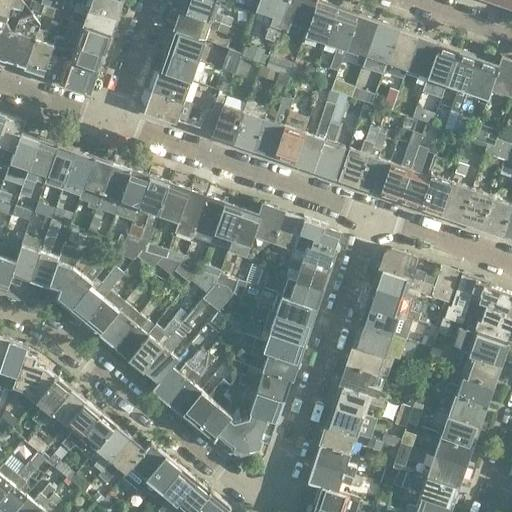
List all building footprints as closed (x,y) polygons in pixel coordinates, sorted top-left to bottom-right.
[(0,0),(0,11),(7,14),(11,5),(21,9),(23,4),(20,0),(0,0)] [(78,0),(78,2),(116,15),(120,0),(78,0)] [(184,0),(182,8),(181,8),(219,22),(230,25),(233,17),(229,16),(214,11),(218,0),(184,0)] [(258,0),(251,20),(267,25),(263,38),(272,41),(274,34),(275,35),(278,25),(286,0),(258,0)] [(286,0),(278,25),(287,29),(290,21),(306,26),(315,3),(316,0),(286,0)] [(306,26),(304,32),(326,40),(336,7),(328,4),(326,1),(322,0),(320,0),(318,1),(316,0),(315,3),(306,26)] [(31,10),(42,13),(45,5),(34,1),(31,10)] [(72,20),(82,24),(109,33),(116,15),(78,2),(72,20)] [(20,8),(18,19),(31,14),(23,4),(21,9),(20,8)] [(336,7),(326,40),(337,44),(329,66),(338,69),(346,47),(357,15),(348,11),(347,8),(342,7),(338,8),(336,7)] [(175,28),(174,28),(204,39),(209,27),(216,29),(219,22),(181,8),(175,28)] [(18,19),(8,23),(0,27),(0,57),(5,59),(5,58),(24,65),(34,36),(37,27),(38,24),(31,14),(18,19)] [(366,54),(377,22),(368,19),(366,16),(361,14),(359,15),(357,15),(346,47),(366,54)] [(68,19),(62,37),(76,41),(103,51),(109,33),(82,24),(68,19)] [(227,33),(230,25),(219,22),(216,29),(227,33)] [(366,54),(360,70),(380,77),(382,71),(397,29),(388,26),(387,23),(382,22),(379,23),(377,22),(366,54)] [(37,27),(34,36),(24,65),(24,67),(42,73),(43,72),(43,73),(50,53),(53,43),(44,40),(47,31),(37,27)] [(174,28),(167,48),(197,59),(198,59),(205,39),(204,39),(174,28)] [(397,29),(382,71),(402,78),(406,68),(417,36),(408,33),(407,30),(402,28),(399,30),(397,29)] [(56,35),(53,43),(73,50),(70,60),(96,69),(97,69),(103,51),(76,41),(62,37),(56,35)] [(417,36),(406,68),(419,72),(415,80),(424,83),(427,75),(437,43),(428,40),(427,37),(422,35),(419,37),(417,36)] [(424,83),(421,90),(442,97),(447,82),(458,50),(448,47),(447,44),(442,42),(439,44),(437,43),(427,75),(424,83)] [(262,48),(248,43),(243,56),(257,61),(262,48)] [(167,48),(160,69),(190,79),(197,59),(167,48)] [(224,54),(220,67),(232,71),(236,59),(236,57),(238,52),(226,48),(224,54)] [(458,50),(447,82),(458,86),(450,109),(459,111),(467,88),(477,57),(469,54),(467,51),(462,49),(459,51),(458,50)] [(59,79),(89,90),(96,69),(50,53),(44,73),(59,78),(59,79)] [(294,62),(269,53),(264,67),(278,72),(288,75),(289,76),(294,62)] [(497,64),(490,87),(510,94),(511,89),(511,58),(501,55),(497,64)] [(477,57),(467,88),(487,96),(490,87),(497,64),(489,61),(487,58),(482,56),(479,58),(477,57)] [(236,59),(232,71),(245,75),(249,61),(236,57),(236,59)] [(294,62),(289,76),(299,79),(304,66),(294,62)] [(278,72),(264,67),(258,65),(254,75),(275,82),(278,72)] [(160,69),(153,89),(183,99),(190,79),(160,69)] [(288,75),(279,72),(275,83),(284,87),(288,75)] [(216,88),(225,92),(229,81),(220,78),(216,88)] [(342,94),(348,96),(351,97),(354,87),(355,86),(346,83),(342,94)] [(389,87),(382,107),(391,110),(398,90),(389,87)] [(153,89),(146,109),(176,120),(176,119),(177,119),(177,117),(188,120),(194,103),(183,99),(153,89)] [(364,90),(361,100),(371,104),(375,94),(364,90)] [(263,116),(253,146),(254,147),(254,146),(274,153),(289,110),(293,98),(282,94),(274,119),(263,116)] [(214,95),(209,109),(219,112),(224,98),(214,95)] [(245,103),(225,96),(212,132),(232,139),(245,103)] [(245,103),(232,139),(253,146),(263,116),(266,109),(245,102),(245,103)] [(303,130),(293,160),(294,160),(294,161),(313,167),(323,137),(329,122),(334,107),(325,104),(314,134),(303,130)] [(201,123),(200,127),(212,131),(219,112),(209,109),(206,108),(201,123)] [(289,110),(274,153),(293,160),(303,130),(308,116),(289,110)] [(0,130),(0,154),(2,155),(5,146),(14,149),(21,130),(25,119),(7,113),(0,130)] [(323,137),(313,167),(335,175),(337,170),(336,170),(345,145),(333,141),(335,136),(338,125),(329,122),(323,137)] [(498,129),(478,122),(472,137),(493,144),(498,129)] [(341,172),(339,177),(358,184),(369,153),(378,126),(368,123),(362,139),(360,138),(357,149),(349,146),(347,152),(340,172),(341,172)] [(474,126),(463,123),(459,134),(471,138),(474,126)] [(369,153),(358,184),(378,190),(389,160),(376,155),(385,129),(378,126),(369,153)] [(21,130),(14,149),(10,160),(19,163),(16,172),(25,175),(28,166),(38,136),(21,130)] [(389,160),(378,190),(380,191),(398,197),(409,168),(409,167),(420,133),(410,130),(399,163),(389,160)] [(25,175),(19,192),(30,196),(38,169),(47,172),(57,142),(38,136),(28,166),(25,175)] [(486,143),(484,151),(504,158),(509,143),(496,138),(494,145),(486,143)] [(47,172),(44,181),(61,187),(75,148),(57,142),(47,172)] [(409,168),(398,197),(419,205),(430,174),(418,170),(426,148),(417,145),(409,167),(409,168)] [(75,148),(61,187),(79,194),(93,154),(75,148)] [(79,194),(78,197),(88,201),(87,205),(96,208),(112,161),(93,154),(79,194)] [(436,156),(432,166),(441,169),(445,159),(436,156)] [(112,161),(96,208),(103,211),(115,215),(115,213),(121,197),(131,168),(112,161)] [(469,165),(458,161),(454,172),(465,176),(469,165)] [(499,173),(511,176),(511,168),(502,165),(499,173)] [(121,197),(115,213),(120,215),(131,219),(131,218),(136,205),(146,173),(131,168),(121,197)] [(430,174),(419,205),(440,212),(451,180),(430,172),(430,174)] [(146,173),(136,205),(150,210),(140,237),(140,239),(148,242),(158,212),(169,181),(146,173)] [(451,180),(440,212),(460,219),(471,187),(451,180)] [(169,181),(158,212),(177,218),(188,188),(169,181)] [(471,187),(460,219),(480,226),(491,194),(471,187)] [(0,188),(0,197),(8,200),(11,192),(0,188)] [(188,188),(177,218),(178,219),(174,229),(192,236),(196,224),(206,195),(189,189),(189,188),(188,188)] [(491,194),(480,226),(501,233),(511,207),(511,203),(492,196),(492,194),(491,194)] [(192,236),(191,239),(199,242),(200,239),(205,227),(209,229),(213,230),(223,201),(206,195),(196,224),(192,236)] [(15,205),(0,200),(0,199),(0,210),(11,215),(15,205)] [(54,207),(37,201),(34,211),(50,217),(54,207)] [(213,230),(209,241),(228,248),(232,236),(242,208),(223,201),(213,230)] [(232,236),(228,248),(246,254),(253,233),(264,203),(263,202),(259,212),(259,213),(242,208),(232,236)] [(264,203),(253,233),(273,240),(284,210),(283,210),(264,203)] [(30,210),(17,205),(14,213),(28,217),(30,210)] [(71,211),(55,206),(52,217),(67,223),(71,211)] [(511,207),(501,233),(502,233),(502,232),(511,234),(511,207)] [(103,211),(96,208),(88,228),(96,230),(103,211)] [(284,210),(273,240),(293,248),(295,242),(296,240),(304,216),(303,215),(302,217),(284,210)] [(45,215),(39,230),(45,232),(46,232),(51,217),(45,215)] [(304,216),(296,240),(308,244),(309,242),(330,250),(337,230),(322,225),(323,223),(304,216)] [(40,249),(29,278),(47,284),(58,255),(50,252),(61,221),(57,219),(51,217),(46,232),(45,232),(43,239),(40,249)] [(23,243),(10,280),(19,283),(22,275),(29,278),(40,249),(43,239),(26,233),(23,243)] [(126,237),(124,242),(128,243),(145,249),(148,242),(140,239),(131,236),(127,235),(126,237)] [(293,248),(290,258),(291,258),(294,259),(300,261),(302,262),(302,259),(327,268),(333,251),(330,250),(309,242),(308,244),(296,240),(295,242),(293,248)] [(0,248),(0,285),(7,288),(10,280),(23,243),(21,242),(16,258),(7,255),(10,246),(2,243),(0,248)] [(148,242),(145,249),(163,255),(166,248),(148,242)] [(58,255),(47,284),(59,288),(56,297),(69,307),(91,280),(102,267),(101,266),(80,249),(62,243),(58,255)] [(136,256),(141,249),(122,244),(116,251),(134,259),(136,256)] [(184,260),(186,252),(168,246),(165,253),(184,260)] [(384,249),(378,266),(410,276),(434,284),(431,294),(448,300),(457,276),(456,275),(458,270),(441,264),(436,278),(412,270),(416,256),(410,254),(390,246),(384,249)] [(161,256),(141,249),(136,256),(152,267),(155,264),(161,256)] [(277,253),(269,251),(265,262),(273,265),(277,253)] [(180,262),(161,256),(155,264),(170,275),(174,270),(180,262)] [(290,258),(286,267),(294,269),(291,276),(295,278),(321,287),(327,268),(302,259),(302,262),(300,261),(294,259),(291,258),(290,258)] [(199,269),(180,262),(174,270),(188,282),(199,269)] [(205,262),(202,270),(219,275),(222,268),(205,262)] [(91,280),(69,307),(83,319),(103,295),(110,287),(123,271),(115,265),(101,282),(95,276),(92,280),(91,280)] [(378,266),(372,284),(404,294),(406,287),(431,294),(434,284),(410,276),(378,266)] [(213,274),(199,269),(191,279),(206,291),(212,284),(213,274)] [(263,285),(268,270),(263,269),(258,283),(263,285)] [(448,304),(444,316),(451,319),(461,322),(464,314),(468,302),(472,290),(471,290),(476,276),(461,271),(459,277),(460,277),(451,305),(448,304)] [(283,274),(277,291),(315,304),(321,287),(295,278),(291,276),(283,274)] [(476,276),(471,290),(472,290),(480,293),(478,301),(511,312),(511,292),(484,282),(485,280),(476,276)] [(238,279),(234,291),(241,296),(245,281),(238,279)] [(216,282),(204,296),(218,308),(232,292),(225,285),(216,282)] [(372,284),(366,302),(412,317),(417,319),(419,312),(409,309),(413,297),(404,294),(372,284)] [(103,295),(83,319),(98,332),(118,307),(125,299),(110,287),(103,295)] [(277,291),(271,309),(309,322),(315,304),(277,291)] [(163,344),(143,368),(158,380),(172,363),(177,357),(170,350),(182,336),(191,326),(189,324),(207,303),(201,298),(180,323),(174,330),(163,344)] [(118,307),(98,332),(113,344),(133,319),(140,311),(125,299),(118,307)] [(511,312),(478,301),(476,305),(468,302),(464,314),(477,318),(474,327),(503,337),(503,335),(511,338),(511,312)] [(366,302),(360,322),(405,337),(412,317),(366,302)] [(269,308),(263,326),(264,327),(303,340),(309,322),(271,309),(269,308)] [(133,319),(113,344),(128,356),(148,331),(155,322),(140,311),(133,319)] [(148,331),(128,356),(143,368),(163,344),(174,330),(180,323),(172,316),(163,328),(155,322),(148,331)] [(451,319),(444,316),(442,316),(437,332),(446,334),(451,319)] [(360,322),(353,342),(393,355),(399,357),(405,337),(360,322)] [(227,329),(225,334),(240,340),(243,341),(297,359),(303,340),(264,327),(260,338),(242,331),(227,329)] [(459,348),(469,351),(499,362),(506,341),(502,340),(502,341),(466,328),(459,348)] [(0,360),(9,337),(0,333),(0,360)] [(431,345),(434,336),(426,334),(423,343),(431,345)] [(0,360),(0,393),(8,371),(16,373),(25,350),(27,344),(9,337),(0,360)] [(243,341),(240,350),(265,358),(261,369),(263,369),(290,378),(297,359),(243,341)] [(353,342),(346,362),(384,375),(385,374),(386,375),(392,358),(393,355),(353,342)] [(189,359),(196,365),(205,354),(198,349),(189,359)] [(441,352),(432,349),(428,360),(437,363),(441,352)] [(16,373),(12,385),(22,388),(34,400),(55,374),(44,365),(34,361),(36,355),(26,351),(27,350),(25,350),(16,373)] [(194,366),(166,400),(180,412),(201,388),(194,382),(215,357),(208,351),(205,354),(196,365),(194,366)] [(469,351),(462,371),(492,381),(499,362),(469,351)] [(151,388),(166,400),(194,366),(187,360),(180,369),(172,363),(158,380),(151,388)] [(346,362),(339,382),(377,395),(384,375),(346,362)] [(201,388),(180,412),(186,417),(189,420),(196,426),(203,417),(232,381),(229,369),(208,394),(201,388)] [(241,373),(229,369),(232,381),(233,381),(237,382),(241,373)] [(237,382),(257,389),(284,398),(290,378),(263,369),(259,379),(241,373),(237,382)] [(458,384),(447,381),(445,388),(455,392),(485,402),(492,381),(462,371),(458,384)] [(55,374),(34,400),(35,400),(36,399),(42,405),(32,417),(40,424),(44,418),(50,411),(70,387),(55,374)] [(203,417),(196,426),(211,438),(229,416),(231,414),(224,408),(230,400),(227,397),(234,388),(233,381),(232,381),(203,417)] [(339,382),(333,402),(364,412),(368,402),(381,406),(384,397),(377,395),(339,382)] [(246,385),(243,395),(253,398),(249,409),(250,410),(271,417),(275,418),(276,419),(277,417),(284,398),(257,389),(246,385)] [(50,411),(44,418),(52,425),(58,418),(67,424),(73,417),(86,400),(70,387),(50,411)] [(455,392),(448,413),(478,424),(479,422),(480,417),(485,402),(455,392)] [(409,393),(402,397),(401,402),(411,406),(415,395),(409,393)] [(67,437),(62,442),(69,448),(74,442),(76,444),(82,436),(98,417),(101,413),(86,400),(73,417),(67,424),(72,429),(66,436),(67,437)] [(422,403),(415,401),(408,421),(415,423),(422,403)] [(328,417),(327,423),(357,433),(370,437),(377,416),(364,412),(333,402),(328,417)] [(411,406),(400,403),(394,421),(404,425),(411,406)] [(229,416),(211,438),(213,436),(230,450),(233,447),(234,447),(235,447),(240,451),(250,448),(241,417),(238,406),(238,405),(237,406),(231,414),(229,416)] [(250,410),(238,406),(241,417),(250,448),(260,445),(263,438),(264,439),(264,438),(268,439),(273,424),(275,418),(271,417),(250,410)] [(18,420),(7,411),(1,416),(12,427),(18,420)] [(82,436),(76,444),(82,449),(89,454),(95,447),(114,424),(106,417),(101,413),(98,417),(82,436)] [(448,413),(440,433),(472,443),(478,424),(448,413)] [(320,443),(350,452),(357,433),(327,423),(320,443)] [(95,447),(89,454),(96,460),(93,463),(101,470),(110,459),(129,436),(114,424),(95,447)] [(405,429),(402,439),(401,442),(412,445),(416,433),(405,429)] [(32,432),(27,439),(37,448),(41,452),(47,444),(32,432)] [(440,433),(434,453),(464,464),(472,443),(440,433)] [(385,434),(382,441),(400,446),(401,442),(402,439),(385,434)] [(101,470),(98,474),(106,480),(118,466),(124,471),(143,448),(129,436),(110,459),(101,470)] [(381,443),(369,439),(366,447),(379,451),(381,443)] [(143,448),(124,471),(126,472),(139,484),(145,476),(164,452),(150,441),(144,448),(143,448)] [(410,445),(402,442),(395,461),(403,464),(410,445)] [(320,443),(314,461),(353,474),(356,465),(346,462),(350,452),(320,443)] [(62,456),(53,449),(47,456),(56,463),(62,456)] [(35,451),(27,460),(36,468),(42,472),(50,463),(35,451)] [(146,477),(135,490),(143,497),(148,492),(154,497),(160,490),(180,465),(164,452),(145,476),(146,477)] [(434,453),(427,473),(458,484),(464,464),(434,453)] [(76,470),(61,458),(56,464),(60,467),(68,474),(71,476),(76,470)] [(0,462),(0,492),(17,472),(10,467),(2,460),(0,462)] [(17,472),(0,492),(0,511),(1,511),(8,511),(26,491),(20,487),(36,468),(27,460),(17,472)] [(361,477),(353,474),(314,461),(308,480),(318,484),(337,491),(340,480),(359,486),(361,477)] [(395,461),(393,467),(399,469),(398,473),(394,484),(401,487),(408,466),(403,464),(395,461)] [(162,503),(158,509),(160,511),(165,511),(169,508),(194,476),(180,465),(160,490),(167,496),(162,503)] [(394,484),(398,473),(387,469),(382,483),(386,484),(393,487),(394,484)] [(91,482),(76,470),(71,476),(86,488),(91,482)] [(424,482),(420,493),(451,504),(458,484),(427,473),(419,471),(416,479),(424,482)] [(194,476),(169,508),(172,511),(190,511),(209,489),(194,476)] [(48,482),(40,491),(48,498),(53,492),(55,488),(48,482)] [(318,484),(312,502),(341,511),(353,511),(355,506),(358,497),(337,491),(318,484)] [(387,504),(393,487),(386,484),(380,502),(387,504)] [(107,492),(100,486),(94,495),(100,500),(107,492)] [(209,489),(190,511),(233,511),(229,508),(231,505),(211,489),(210,489),(209,489)] [(26,491),(8,511),(35,511),(48,498),(40,491),(34,498),(26,491)] [(48,498),(35,511),(50,511),(51,511),(57,505),(54,502),(59,497),(53,492),(48,498)] [(405,511),(408,511),(448,511),(451,504),(420,493),(415,506),(407,503),(405,511)] [(117,501),(107,494),(101,501),(111,509),(117,501)] [(400,500),(390,496),(388,504),(397,507),(400,500)] [(341,511),(312,502),(309,511),(341,511)]
